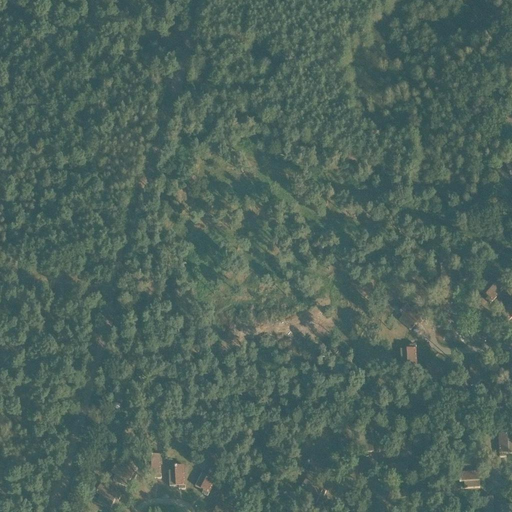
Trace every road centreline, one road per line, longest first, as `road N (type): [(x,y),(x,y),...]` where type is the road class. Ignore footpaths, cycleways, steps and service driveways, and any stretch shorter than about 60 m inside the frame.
road 1 (track): [(48,511),(111,290)]
road 2 (track): [(111,290),(170,97)]
